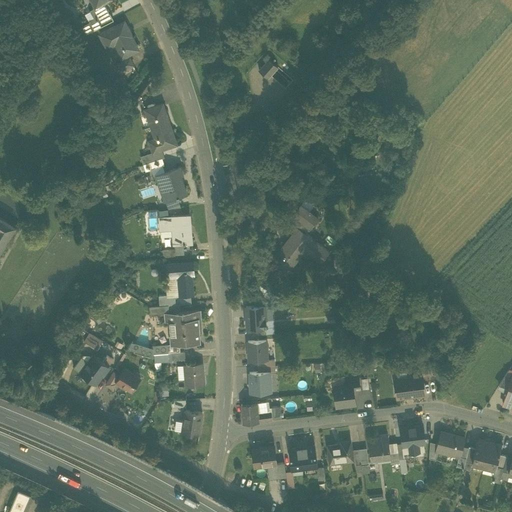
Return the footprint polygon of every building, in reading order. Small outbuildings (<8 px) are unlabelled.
[(109,13),(104,3),(108,0),(91,0),(95,7),(90,10),(94,18),(96,20),(98,19),(109,13)] [(90,22),(94,30),(101,26),(113,20),(110,13),(109,13),(98,19),(96,20),(94,18),(89,21),(90,22)] [(112,39),(121,58),(138,49),(131,36),(132,35),(124,21),(100,34),(105,43),(112,39)] [(90,22),(77,28),(75,29),(72,24),(67,27),(71,32),(76,39),(82,36),(94,30),(90,22)] [(116,64),(120,72),(133,64),(129,57),(116,64)] [(259,70),(268,78),(270,75),(278,66),(269,58),(259,70)] [(300,86),(278,66),(270,75),(285,88),(284,89),(291,95),(300,86)] [(149,140),(153,152),(160,149),(177,144),(162,103),(145,109),(151,126),(154,125),(158,137),(149,140)] [(363,150),(369,154),(382,136),(376,132),(363,150)] [(142,155),(145,163),(161,158),(163,157),(160,149),(153,152),(142,155)] [(145,163),(143,164),(146,171),(163,165),(161,158),(145,163)] [(162,182),(168,200),(177,197),(177,198),(179,197),(179,196),(186,194),(182,182),(181,181),(180,176),(183,175),(180,166),(156,174),(159,183),(162,182)] [(278,187),(283,190),(290,180),(285,177),(278,187)] [(177,197),(168,200),(166,201),(168,208),(180,207),(177,198),(177,197)] [(282,207),(292,215),(300,204),(289,197),(282,207)] [(292,224),(297,227),(298,227),(305,232),(309,227),(310,228),(318,218),(300,204),(292,215),(297,218),(292,224)] [(184,243),(184,244),(186,244),(186,243),(192,242),(190,214),(160,216),(161,229),(175,227),(176,234),(173,234),(174,243),(184,243)] [(0,251),(15,227),(2,219),(0,221),(0,251)] [(312,238),(305,232),(298,227),(297,227),(271,262),(278,268),(277,270),(278,271),(281,267),(280,267),(282,265),(288,270),(304,249),(321,262),(329,252),(312,239),(312,238)] [(174,243),(175,249),(163,250),(163,255),(175,254),(185,254),(184,244),(184,243),(174,243)] [(179,295),(179,296),(191,295),(194,295),(193,286),(192,286),(191,274),(193,274),(192,261),(165,263),(166,274),(178,273),(179,286),(178,286),(179,295)] [(281,267),(278,271),(284,275),(288,270),(282,265),(280,267),(281,267)] [(178,273),(166,274),(167,296),(175,295),(179,295),(178,286),(179,286),(178,273)] [(175,295),(176,304),(179,303),(191,302),(191,295),(179,296),(179,295),(175,295)] [(176,320),(177,334),(178,344),(180,344),(199,342),(198,318),(201,318),(200,309),(180,311),(179,303),(176,304),(175,304),(168,304),(169,313),(169,321),(176,320)] [(149,306),(150,314),(166,313),(169,313),(168,304),(149,306)] [(265,305),(246,306),(247,328),(266,327),(266,320),(265,307),(265,305)] [(272,307),(265,307),(266,320),(273,319),(272,307)] [(134,351),(153,357),(153,353),(152,347),(150,346),(149,326),(144,325),(135,342),(132,341),(128,348),(134,350),(134,351)] [(84,341),(97,349),(102,340),(97,337),(97,336),(90,332),(85,340),(84,341)] [(266,340),(248,340),(249,360),(257,360),(267,359),(266,340)] [(168,352),(167,344),(152,345),(152,347),(153,353),(154,353),(168,352)] [(168,352),(172,352),(180,351),(180,344),(178,344),(171,344),(167,344),(168,352)] [(184,351),(180,351),(172,352),(173,360),(185,359),(184,351)] [(154,361),(161,361),(173,360),(172,352),(168,352),(154,353),(154,361)] [(109,365),(108,365),(103,361),(94,354),(92,356),(88,362),(80,373),(95,383),(103,372),(104,373),(109,365)] [(107,355),(103,361),(108,365),(113,359),(107,355)] [(73,368),(80,373),(88,362),(82,357),(73,368)] [(186,378),(186,386),(204,385),(203,375),(202,375),(201,363),(188,364),(190,377),(186,377),(186,378)] [(186,377),(184,364),(177,365),(178,379),(186,378),(186,377)] [(123,385),(132,391),(140,377),(124,368),(120,375),(115,382),(116,383),(122,386),(123,385)] [(498,385),(508,388),(511,376),(511,371),(508,370),(499,385),(498,385)] [(113,389),(116,383),(115,382),(120,375),(113,371),(105,384),(113,389)] [(271,391),(270,371),(258,372),(250,372),(251,392),(271,391)] [(395,379),(397,398),(424,394),(422,375),(395,379)] [(511,376),(508,388),(503,403),(510,406),(511,408),(511,376)] [(353,385),(353,390),(360,389),(359,377),(348,379),(349,385),(353,385)] [(169,395),(168,384),(158,384),(159,396),(169,395)] [(334,387),(336,406),(355,403),(353,390),(353,385),(349,385),(334,387)] [(268,401),(257,403),(258,413),(271,411),(271,409),(271,407),(269,407),(268,401)] [(241,404),(243,423),(259,422),(258,413),(257,403),(242,404),(241,404)] [(271,411),(272,419),(281,418),(280,408),(271,409),(271,411)] [(182,432),(199,435),(202,412),(186,410),(182,432)] [(258,413),(259,422),(272,420),(272,419),(271,411),(258,413)] [(404,455),(413,454),(413,452),(423,450),(422,443),(425,443),(422,424),(400,427),(402,443),(404,455)] [(449,453),(460,456),(463,445),(464,438),(449,434),(449,433),(440,431),(437,443),(436,450),(438,451),(449,454),(449,453)] [(382,454),(383,457),(390,456),(388,443),(388,437),(380,438),(380,436),(367,438),(368,441),(367,441),(368,446),(370,456),(382,454)] [(483,465),(484,466),(490,441),(478,438),(476,448),(472,463),(473,463),(474,461),(483,464),(483,465)] [(327,445),(330,463),(353,460),(350,440),(341,441),(341,443),(327,445)] [(429,458),(435,460),(438,451),(436,450),(437,443),(430,441),(429,458)] [(501,444),(490,441),(484,466),(485,466),(485,464),(495,467),(494,468),(495,469),(496,465),(499,454),(501,444)] [(391,464),(399,463),(399,459),(397,444),(397,442),(388,443),(390,456),(391,464)] [(267,464),(269,478),(278,477),(276,463),(274,444),(265,446),(266,447),(252,449),(254,466),(267,464)] [(315,445),(302,447),(304,465),(317,464),(315,445)] [(459,459),(465,461),(469,446),(463,445),(460,456),(459,459)] [(476,448),(469,446),(465,461),(472,463),(476,448)] [(291,467),(304,465),(302,447),(289,448),(291,467)] [(366,449),(359,450),(361,465),(368,464),(366,449)] [(496,465),(503,467),(506,455),(499,454),(496,465)] [(511,458),(511,456),(506,455),(503,467),(510,469),(511,458)] [(406,458),(404,458),(399,459),(399,463),(401,473),(407,472),(406,458)] [(287,482),(288,488),(295,487),(293,471),(286,472),(284,462),(276,463),(278,477),(286,476),(287,482)] [(316,468),(318,480),(325,479),(323,467),(316,468)] [(23,511),(31,495),(18,489),(17,492),(8,511),(23,511)]
